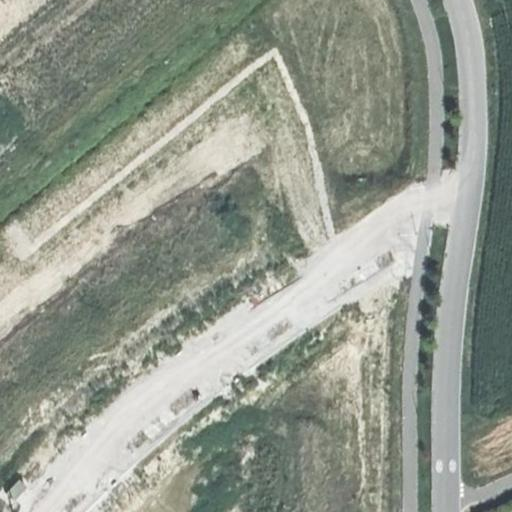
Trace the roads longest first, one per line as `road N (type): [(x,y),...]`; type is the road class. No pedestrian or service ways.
road 1 (residential): [(467,191),(399,207),(110,430),(32,511)]
road 2 (unclassified): [(444,511),(449,316),(467,191)]
road 3 (unclassified): [(467,191),(474,72),(459,0)]
